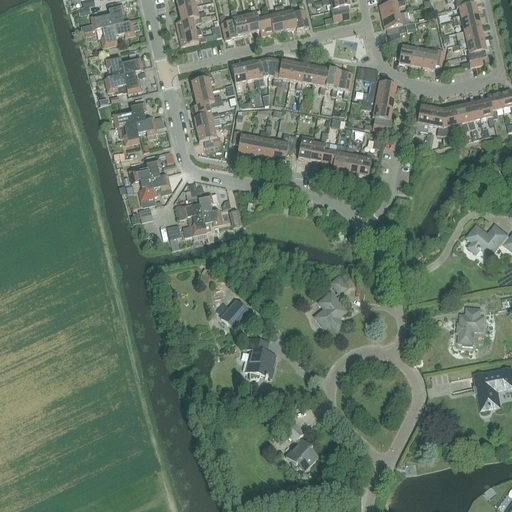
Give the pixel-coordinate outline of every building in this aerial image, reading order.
[(178,12),(195,8),(194,1),(199,0),(176,0),(178,12)] [(347,9),(349,9),(347,0),(333,0),(322,3),(323,7),(331,5),(332,12),(347,9)] [(473,7),(473,6),(471,0),(448,0),(446,1),(444,2),(445,6),(455,4),(456,11),(458,11),(458,10),(473,7)] [(379,8),(382,20),(399,16),(397,8),(405,7),(404,2),(396,4),(379,8)] [(123,26),(121,17),(123,16),(121,7),(117,8),(117,5),(107,7),(110,18),(112,29),(123,26)] [(296,30),(296,31),(296,32),(308,30),(304,13),(303,5),(298,6),(300,14),(293,15),(296,30)] [(475,6),(473,6),(473,7),(458,10),(458,11),(460,18),(452,19),(453,24),(478,18),(475,6)] [(293,15),(292,13),(285,15),(283,7),(278,8),(284,33),(296,31),(296,30),(293,15)] [(200,20),(206,19),(205,14),(197,16),(195,8),(178,12),(181,24),(200,20)] [(255,14),(254,8),(249,9),(251,17),(244,19),(248,36),(259,33),(260,33),(255,14)] [(284,33),(278,8),(274,9),(276,17),(269,19),(273,36),(284,33)] [(78,12),(79,18),(90,15),(89,9),(78,12)] [(350,21),(347,9),(332,12),(330,13),(332,20),(324,22),(325,27),(333,25),(350,21)] [(232,21),(232,23),(233,23),(236,38),(237,38),(248,36),(244,19),(237,20),(235,13),(230,14),(232,21)] [(260,13),(255,14),(260,33),(259,33),(261,39),(273,36),(269,19),(261,20),(260,13)] [(399,16),(382,20),(384,32),(386,31),(387,37),(399,34),(398,29),(410,26),(409,21),(408,21),(406,14),(399,16)] [(94,33),(102,31),(112,29),(110,18),(101,20),(100,17),(91,20),(94,33)] [(233,23),(232,23),(226,25),(224,17),(219,18),(221,26),(225,43),(237,40),(237,38),(236,38),(233,23)] [(478,18),(453,24),(454,28),(462,26),(463,34),(481,30),(478,18)] [(181,24),(175,25),(178,37),(195,33),(194,26),(201,24),(200,20),(181,24)] [(115,39),(124,37),(125,40),(134,38),(133,33),(138,32),(137,28),(132,29),(131,24),(123,26),(112,29),(115,39)] [(117,47),(115,39),(112,29),(102,31),(104,40),(101,41),(103,50),(117,47)] [(481,30),(463,34),(465,41),(457,43),(458,47),(483,41),(481,30)] [(197,40),(195,33),(178,37),(181,49),(198,45),(206,43),(205,39),(197,40)] [(388,42),(400,40),(399,34),(387,37),(388,42)] [(388,42),(390,48),(401,45),(400,40),(388,42)] [(467,50),(469,57),(484,54),(486,53),(483,41),(458,47),(459,51),(467,50)] [(422,70),(425,53),(418,52),(419,44),(414,43),(413,51),(410,68),(422,70)] [(398,66),(410,68),(413,51),(402,48),(402,47),(401,45),(390,48),(392,59),(399,60),(398,66)] [(425,53),(422,70),(434,73),(436,64),(442,65),(444,53),(437,52),(437,55),(425,53)] [(469,57),(467,57),(468,65),(461,66),(462,71),(470,69),(487,66),(484,54),(469,57)] [(106,76),(107,81),(113,79),(113,80),(123,77),(121,67),(120,59),(106,62),(109,76),(106,76)] [(134,75),(142,73),(139,60),(130,62),(130,65),(121,67),(123,77),(134,75)] [(268,79),(268,61),(254,64),(260,89),(264,88),(263,80),(268,79)] [(281,63),(268,61),(268,79),(273,80),(272,88),(277,88),(281,63)] [(282,81),(290,83),(293,66),(281,63),(277,88),(281,89),(282,81)] [(256,90),(260,89),(254,64),(243,67),(247,84),(254,82),(256,90)] [(296,92),(300,93),(305,68),(293,66),(290,83),(297,84),(296,92)] [(239,85),(247,84),(243,67),(231,69),(235,87),(236,94),(241,93),(239,85)] [(306,86),(313,87),(317,70),(305,68),(300,93),(305,94),(306,86)] [(324,97),(325,89),(328,72),(317,70),(313,87),(321,88),(319,96),(324,97)] [(370,84),(372,72),(366,71),(364,83),(370,84)] [(336,99),(337,91),(340,74),(328,72),(325,89),(332,91),(331,98),(336,99)] [(377,78),(378,73),(372,72),(370,84),(371,84),(376,85),(377,78)] [(191,85),(194,97),(211,93),(209,87),(214,86),(213,80),(211,81),(210,74),(198,77),(199,83),(191,85)] [(340,74),(337,91),(344,93),(343,101),(347,101),(349,94),(352,76),(340,74)] [(136,84),(134,75),(123,77),(126,88),(127,96),(132,95),(133,99),(138,98),(137,94),(141,93),(139,84),(136,84)] [(107,81),(105,81),(108,95),(115,93),(116,97),(127,94),(126,88),(123,77),(113,80),(113,79),(107,81)] [(376,85),(371,84),(368,96),(377,97),(394,100),(396,88),(388,86),(389,80),(377,78),(376,85)] [(260,101),(266,100),(263,90),(257,92),(260,101)] [(499,94),(502,111),(510,109),(511,117),(511,97),(511,91),(499,94)] [(196,109),(221,103),(220,98),(212,100),(211,93),(194,97),(196,108),(196,109)] [(180,94),(173,95),(174,104),(181,103),(180,94)] [(486,97),(488,102),(492,122),(493,121),(497,120),(495,113),(502,111),(499,94),(486,97)] [(392,112),(394,100),(377,97),(375,104),(367,103),(358,101),(358,106),(392,112)] [(145,124),(145,123),(143,114),(145,114),(143,105),(142,101),(139,102),(139,106),(130,108),(132,115),(134,126),(145,124)] [(300,112),(308,114),(310,103),(302,102),(300,112)] [(494,127),(493,121),(492,122),(488,102),(476,105),(480,122),(488,120),(489,128),(494,127)] [(196,109),(196,108),(191,109),(194,121),(211,117),(209,110),(222,107),(221,103),(196,109)] [(473,123),(480,122),(476,105),(465,108),(470,132),(475,131),(473,123)] [(372,121),(374,121),(389,124),(390,123),(392,112),(362,107),(361,111),(366,112),(374,113),(372,121)] [(428,135),(429,128),(432,111),(420,108),(418,117),(412,116),(410,127),(416,128),(415,133),(428,135)] [(453,110),(457,127),(464,125),(466,133),(470,132),(465,108),(453,110)] [(447,129),(457,127),(453,110),(442,113),(443,138),(449,137),(447,129)] [(437,137),(439,138),(443,138),(442,113),(432,111),(429,128),(438,129),(437,137)] [(117,130),(124,129),(124,128),(134,126),(132,115),(123,117),(122,115),(113,117),(116,131),(117,130)] [(196,133),(213,129),(212,122),(220,120),(218,115),(211,117),(194,121),(196,133)] [(137,137),(146,135),(147,137),(156,135),(155,131),(163,129),(161,121),(153,123),(153,122),(145,123),(145,124),(134,126),(137,137)] [(391,124),(390,123),(389,124),(374,121),(373,128),(365,127),(365,128),(357,127),(356,130),(364,132),(364,131),(372,133),(389,136),(391,124)] [(124,129),(117,130),(119,139),(123,138),(125,147),(139,144),(137,137),(134,126),(124,129)] [(273,161),(276,144),(269,143),(271,129),(266,128),(265,134),(261,159),(273,161)] [(216,140),(213,129),(196,133),(199,145),(204,144),(205,150),(220,146),(219,140),(216,140)] [(259,141),(252,140),(249,157),(261,159),(265,134),(261,133),(259,141)] [(237,155),(249,157),(252,140),(246,139),(246,136),(235,134),(233,145),(238,147),(237,155)] [(322,165),(325,145),(326,140),(327,136),(322,135),(320,147),(313,145),(310,162),(321,165),(322,165)] [(292,156),(293,151),(295,145),(294,145),(295,139),(289,138),(283,137),(282,145),(276,144),(273,161),(285,164),(286,155),(292,156)] [(295,145),(293,151),(299,152),(297,160),(310,162),(313,145),(301,143),(302,140),(295,139),(294,145),(295,145)] [(322,165),(321,165),(320,170),(332,172),(335,155),(328,154),(330,146),(325,145),(322,165)] [(344,174),(349,149),(344,149),(343,156),(335,155),(332,172),(344,174)] [(353,150),(349,149),(344,174),(356,177),(359,159),(352,158),(353,150)] [(359,159),(356,177),(368,179),(370,171),(375,172),(378,160),(373,159),(374,156),(367,154),(366,161),(359,159)] [(123,157),(113,159),(114,165),(124,164),(123,157)] [(145,165),(147,172),(149,182),(159,180),(157,172),(160,171),(158,162),(145,165)] [(132,187),(140,185),(149,182),(147,172),(139,174),(138,172),(129,174),(132,187)] [(167,178),(159,180),(149,182),(152,192),(154,199),(158,198),(156,191),(160,190),(162,197),(171,195),(167,178)] [(149,182),(140,185),(141,193),(139,193),(143,210),(152,207),(151,203),(154,203),(152,192),(149,182)] [(195,187),(189,188),(191,200),(197,198),(195,187)] [(210,197),(197,200),(199,207),(202,217),(212,215),(210,207),(218,205),(216,196),(210,198),(210,197)] [(180,222),(187,221),(192,220),(192,219),(202,217),(199,207),(197,200),(187,203),(188,207),(177,210),(180,222)] [(140,219),(151,217),(150,211),(138,214),(140,219)] [(219,213),(212,215),(202,217),(204,227),(212,225),(213,228),(222,226),(219,213)] [(153,223),(151,217),(140,219),(141,225),(153,223)] [(192,220),(187,221),(189,229),(183,230),(185,239),(187,239),(191,238),(193,237),(206,234),(204,227),(202,217),(192,219),(192,220)] [(168,236),(180,233),(179,227),(167,230),(168,236)] [(511,254),(511,236),(510,240),(495,228),(488,237),(476,228),(467,240),(468,240),(473,244),(468,250),(476,256),(479,252),(480,253),(481,251),(490,258),(501,245),(511,254)] [(181,239),(180,233),(168,236),(170,242),(181,239)] [(340,296),(347,290),(338,279),(331,286),(340,296)] [(337,321),(346,313),(330,295),(319,305),(324,311),(315,319),(325,331),(330,326),(335,333),(342,327),(337,321)] [(234,332),(249,315),(236,303),(220,321),(234,332)] [(482,334),(483,320),(480,319),(481,311),(466,310),(465,318),(461,318),(460,329),(457,329),(457,335),(459,336),(458,344),(462,345),(462,348),(472,349),(474,333),(482,334)] [(271,381),(274,371),(272,371),(276,358),(266,356),(269,344),(257,341),(256,343),(249,341),(246,351),(250,352),(247,364),(245,363),(242,373),(249,375),(249,381),(251,382),(257,382),(259,380),(260,378),(265,379),(265,380),(267,381),(267,380),(271,381)] [(489,414),(489,411),(500,409),(497,394),(511,390),(511,377),(511,378),(511,372),(474,378),(481,413),(482,413),(483,416),(483,417),(484,417),(486,417),(488,417),(488,416),(489,416),(489,415),(489,414)] [(304,474),(317,459),(310,453),(312,451),(302,442),(300,443),(298,441),(304,435),(294,426),(286,435),(295,444),(297,446),(285,459),(292,464),(291,467),(291,469),(293,470),(294,471),(296,472),(298,471),(299,470),(304,474)]
